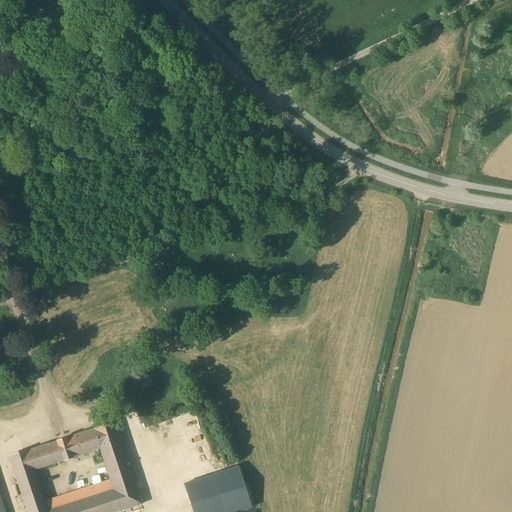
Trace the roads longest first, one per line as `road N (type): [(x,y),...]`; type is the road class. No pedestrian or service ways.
road 1 (track): [(0,299),(276,212),(362,168)]
road 2 (tertiary): [(511,208),(362,168),(267,104)]
road 3 (unclassified): [(267,104),(475,0)]
road 4 (unclassified): [(44,397),(0,253)]
road 5 (tertiary): [(267,104),(166,0)]
